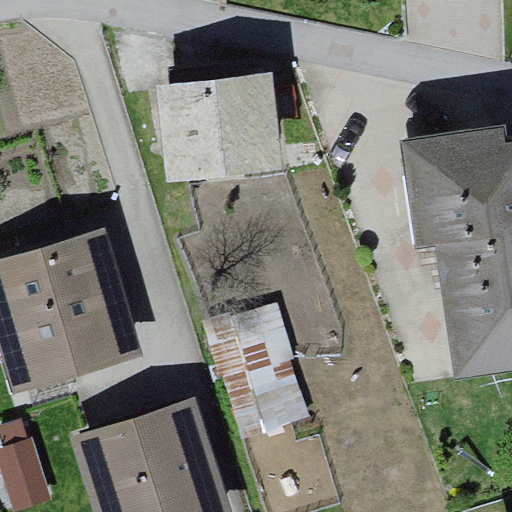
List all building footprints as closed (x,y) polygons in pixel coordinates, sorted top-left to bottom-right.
[(284,77),(168,88),(178,188),(294,177),(284,77)] [(501,127),(410,139),(422,228),(440,226),(456,343),(511,335),(511,138),(503,140),(501,127)] [(110,239),(0,272),(0,336),(22,406),(149,367),(110,239)] [(293,372),(260,387),(274,420),(308,405),(293,372)] [(238,511),(206,402),(74,441),(94,511),(238,511)]
